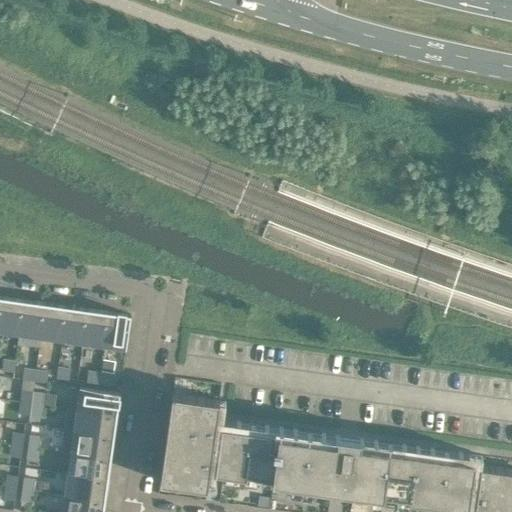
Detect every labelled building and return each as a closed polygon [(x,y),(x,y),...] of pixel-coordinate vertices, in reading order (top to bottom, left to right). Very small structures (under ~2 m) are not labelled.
[(23,299),(2,296),(0,311),(0,331),(19,334),(23,299)] [(45,302),(23,299),(19,334),(40,337),(45,302)] [(66,305),(45,302),(40,337),(61,340),(66,305)] [(87,308),(66,305),(61,340),(82,343),(87,308)] [(108,311),(87,308),(82,343),(103,346),(108,311)] [(130,314),(108,311),(103,346),(125,349),(130,314)] [(3,358),(1,369),(13,371),(15,360),(3,358)] [(101,360),(100,372),(112,374),(113,362),(101,360)] [(68,378),(69,368),(57,366),(56,377),(68,378)] [(35,369),(23,367),(22,378),(34,380),(35,369)] [(46,381),(47,371),(35,369),(34,380),(46,381)] [(88,370),(86,381),(98,383),(100,372),(88,370)] [(112,374),(100,372),(98,383),(110,384),(112,374)] [(175,376),(174,391),(193,392),(194,377),(175,376)] [(120,392),(119,392),(79,386),(76,409),(116,414),(120,392)] [(21,389),(20,401),(31,402),(32,390),(21,389)] [(43,392),(32,390),(31,402),(41,404),(43,392)] [(219,399),(172,392),(159,480),(207,487),(219,399)] [(31,402),(20,401),(18,413),(29,414),(31,402)] [(40,416),(41,404),(31,402),(29,414),(40,416)] [(116,414),(76,409),(73,430),(113,436),(116,414)] [(408,499),(468,507),(474,460),(360,444),(361,438),(337,434),(336,440),(221,424),(215,472),(246,476),(246,473),(272,476),(271,480),(331,488),(331,485),(352,487),(352,491),(383,495),(383,492),(409,495),(408,499)] [(70,451),(110,457),(113,436),(73,430),(70,451)] [(13,431),(11,443),(22,445),(23,433),(13,431)] [(40,435),(29,434),(28,445),(38,447),(40,435)] [(22,445),(11,443),(9,455),(20,457),(22,445)] [(38,447),(28,445),(26,457),(37,459),(38,447)] [(70,451),(67,473),(107,479),(110,457),(70,451)] [(511,511),(511,468),(480,464),(473,511),(511,511)] [(64,494),(104,500),(107,479),(67,473),(64,494)] [(7,474),(5,486),(16,487),(17,476),(7,474)] [(23,476),(22,488),(32,490),(34,478),(23,476)] [(16,487),(5,486),(3,498),(14,499),(16,487)] [(32,490),(22,488),(20,500),(31,502),(32,490)] [(61,511),(102,511),(104,500),(64,494),(61,511)] [(259,495),(257,506),(267,507),(269,496),(259,495)]
